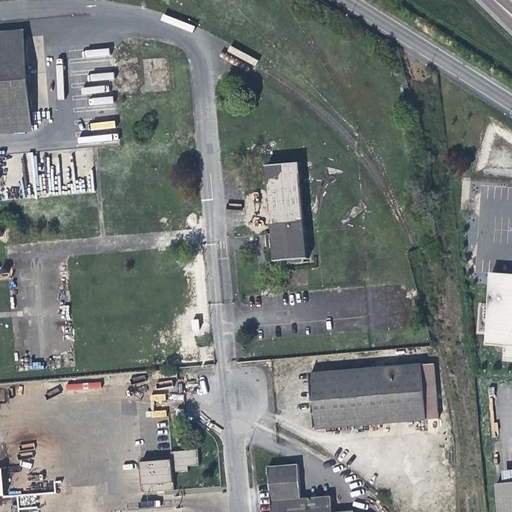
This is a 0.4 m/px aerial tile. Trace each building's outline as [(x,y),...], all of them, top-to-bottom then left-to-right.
[(61,0),(126,33),(116,69),(170,82),(175,64),(190,37),(155,20),(164,0),(61,0)] [(0,134),(35,131),(26,30),(0,32),(0,134)] [(304,258),(297,162),(264,164),(270,260),(304,258)] [(511,277),(494,277),(489,345),(509,346),(508,360),(511,360),(511,277)] [(204,315),(199,315),(195,316),(196,326),(204,326),(204,315)] [(205,335),(204,326),(196,326),(197,335),(205,335)] [(435,366),(424,367),(428,419),(440,419),(435,366)] [(315,428),(428,419),(424,367),(311,376),(315,428)] [(191,471),(190,466),(195,466),(194,451),(173,452),(174,460),(143,463),(145,493),(177,491),(175,473),(191,471)] [(269,467),(273,511),(332,511),(331,496),(302,499),(299,465),(269,467)] [(511,511),(511,484),(498,486),(500,511),(511,511)]
